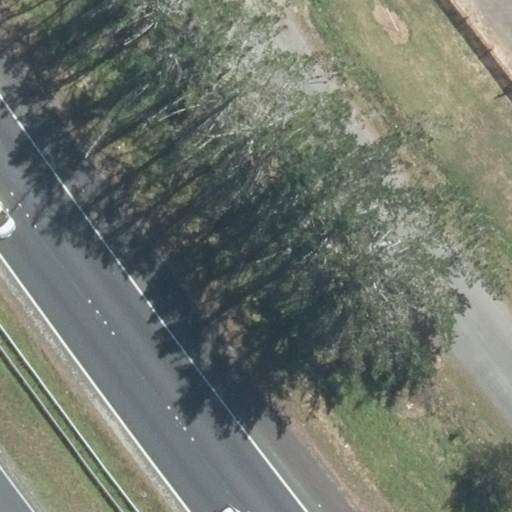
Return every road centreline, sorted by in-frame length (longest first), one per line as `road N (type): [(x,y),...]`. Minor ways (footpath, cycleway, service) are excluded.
road 1 (motorway): [(0,169),(249,511)]
road 2 (unclassified): [(271,0),(511,335)]
